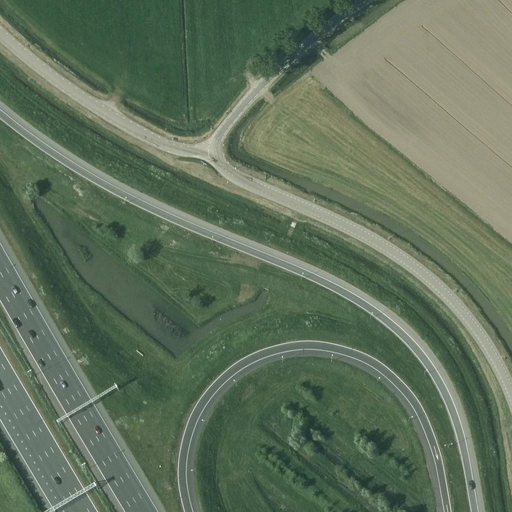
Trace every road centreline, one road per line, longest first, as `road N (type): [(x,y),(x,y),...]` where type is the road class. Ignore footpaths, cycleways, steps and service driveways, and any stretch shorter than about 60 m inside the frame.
road 1 (motorway): [(475,511),(445,394),(400,331),(331,286),(134,200),(42,148),(0,112)]
road 2 (motorway): [(189,511),(185,450),(203,403),(247,361),(297,346),(342,350),(391,375),(425,423),(446,511)]
road 3 (tertiary): [(511,396),(478,334),(436,285),(364,235),(230,175),(216,146)]
road 4 (motorway): [(140,511),(0,271)]
road 5 (unclassified): [(216,146),(185,151),(153,139),(52,78),(0,34)]
road 6 (tertiary): [(216,146),(256,90),(368,0)]
road 7 (motorway): [(0,375),(82,511)]
